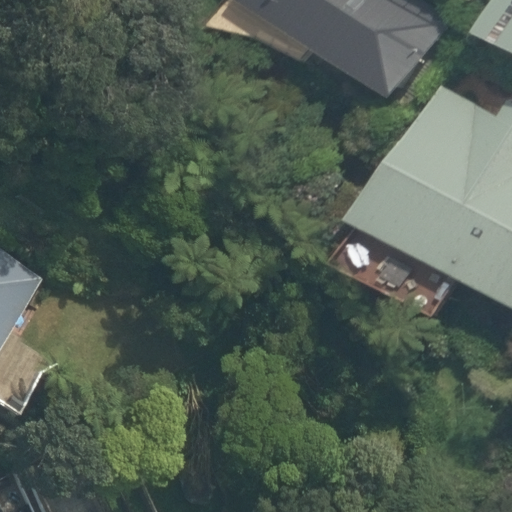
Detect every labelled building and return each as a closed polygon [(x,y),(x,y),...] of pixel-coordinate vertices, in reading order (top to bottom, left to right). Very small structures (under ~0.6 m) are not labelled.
[(416,0),(243,0),(241,3),(408,104),(456,24),(416,0)] [(458,0),(436,0),(453,9),(458,0)] [(511,0),(506,0),(487,42),(511,53),(511,0)] [(511,107),(457,78),(373,234),(511,308),(511,107)] [(0,423),(4,426),(47,357),(7,333),(39,282),(0,258),(0,423)]
